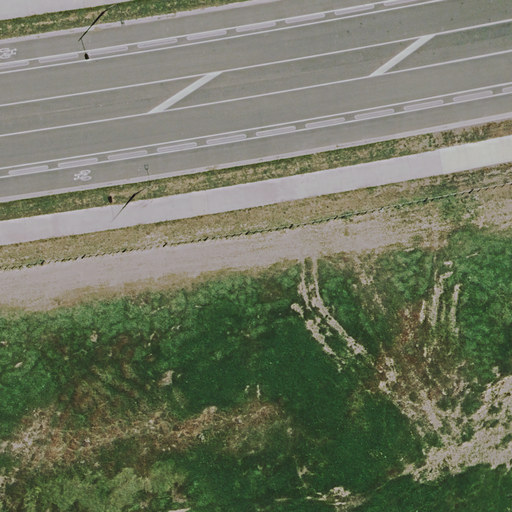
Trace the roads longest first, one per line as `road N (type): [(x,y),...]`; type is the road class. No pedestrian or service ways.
road 1 (primary): [(175,61),(178,168),(146,270),(81,355),(0,407)]
road 2 (secondary): [(175,61),(511,13)]
